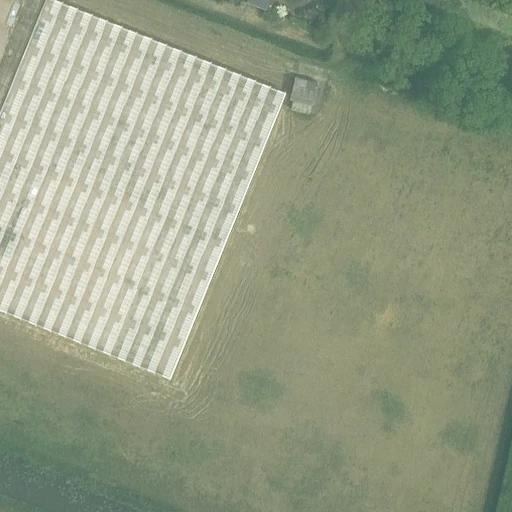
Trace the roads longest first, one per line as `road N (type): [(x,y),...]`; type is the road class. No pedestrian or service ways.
road 1 (track): [(364,0),(346,78),(511,140)]
road 2 (track): [(354,41),(511,51)]
